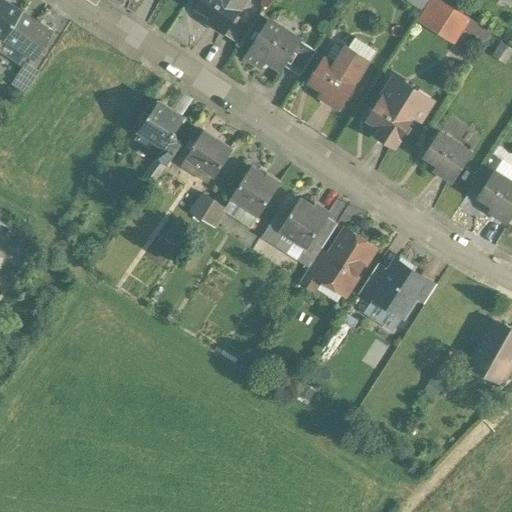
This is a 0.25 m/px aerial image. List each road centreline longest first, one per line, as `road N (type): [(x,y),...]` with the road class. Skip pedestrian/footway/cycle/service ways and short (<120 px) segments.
road 1 (residential): [(511,277),(74,0)]
road 2 (track): [(511,401),(408,511)]
